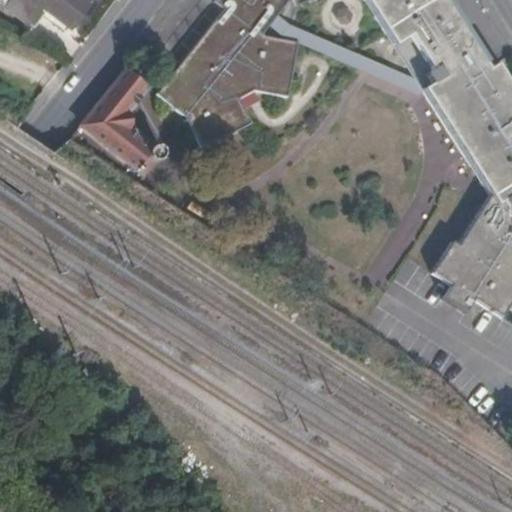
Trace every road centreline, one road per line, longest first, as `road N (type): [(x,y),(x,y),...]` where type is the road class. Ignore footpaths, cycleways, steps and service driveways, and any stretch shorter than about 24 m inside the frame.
road 1 (track): [(0,137),(511,463)]
road 2 (residential): [(0,188),(151,0)]
